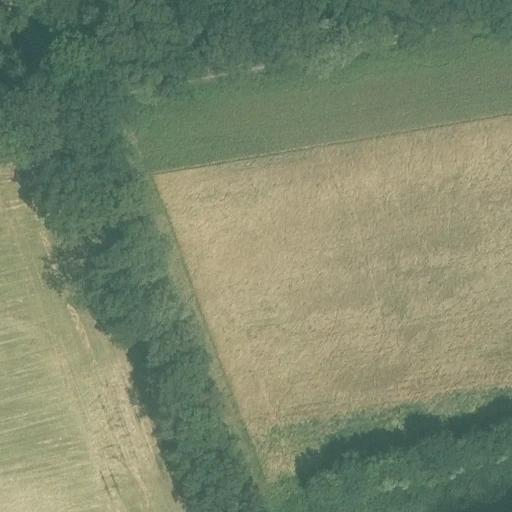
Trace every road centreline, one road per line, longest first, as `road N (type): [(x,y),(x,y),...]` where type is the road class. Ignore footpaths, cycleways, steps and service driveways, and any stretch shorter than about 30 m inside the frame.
road 1 (unclassified): [(204,511),(35,47),(3,0)]
road 2 (track): [(58,110),(511,19)]
